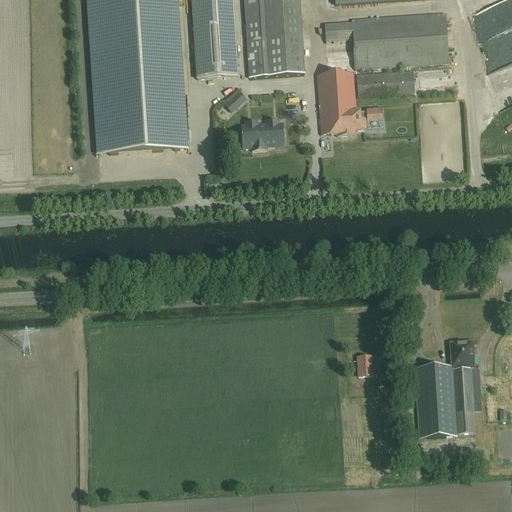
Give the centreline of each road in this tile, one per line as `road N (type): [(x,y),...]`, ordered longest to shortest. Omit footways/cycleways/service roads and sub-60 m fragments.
road 1 (unclassified): [(0,222),(511,184)]
road 2 (tertiary): [(0,300),(511,265)]
